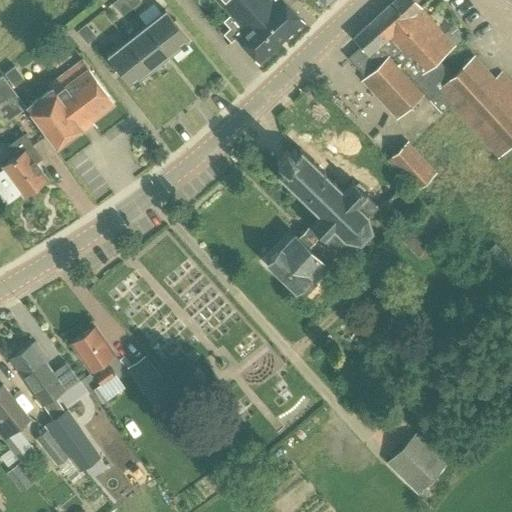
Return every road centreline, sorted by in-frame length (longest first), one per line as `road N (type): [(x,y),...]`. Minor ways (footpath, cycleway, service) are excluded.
road 1 (secondary): [(0,292),(169,181),(364,0)]
road 2 (unknown): [(265,95),(180,0)]
